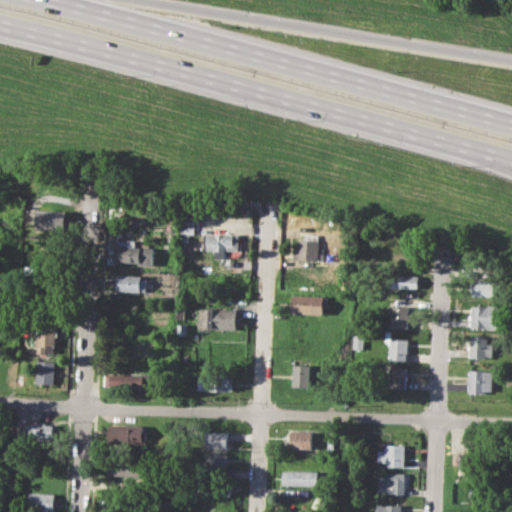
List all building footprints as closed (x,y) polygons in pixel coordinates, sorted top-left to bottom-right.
[(41,211),(69,212),(68,232),(36,231),(36,218),(41,218),(41,211)] [(179,225),(194,225),(194,233),(179,233),(179,225)] [(202,233),(238,234),(238,249),(225,249),(225,253),(212,253),(212,249),(202,249),(202,233)] [(298,239),(321,240),(321,259),(292,259),(293,246),(298,246),(298,239)] [(115,245),(121,246),(122,240),(142,240),(142,247),(151,248),(151,262),(115,261),(115,245)] [(115,274),(148,275),(148,292),(114,291),(115,274)] [(389,275),(419,276),(419,288),(388,287),(389,275)] [(474,278),(500,279),(500,297),(474,296),(474,278)] [(292,294),(328,295),(328,307),(322,307),(322,314),(291,313),(292,294)] [(473,304),(500,305),(499,328),(472,328),(473,304)] [(391,306),(408,307),(408,327),(391,326),(391,306)] [(197,308),(237,310),(236,329),(196,328),(197,308)] [(38,320),(57,321),(56,352),(37,352),(38,320)] [(176,323),(188,324),(187,336),(175,336),(176,323)] [(385,330),(392,331),(392,337),(408,338),(408,361),(390,360),(391,341),(384,341),(385,330)] [(353,334),(365,334),(364,350),(353,350),(353,334)] [(472,335),(488,336),(488,342),(494,343),(493,358),(471,356),(472,335)] [(37,360),(57,361),(57,383),(36,382),(37,360)] [(293,364),(312,365),(311,386),(292,386),(293,364)] [(390,366),(407,367),(406,388),(389,387),(390,366)] [(469,369),(494,370),(494,389),(487,389),(487,393),(469,392),(469,369)] [(106,371),(156,373),(156,389),(106,387),(106,371)] [(197,374),(233,375),(233,391),(197,390),(197,374)] [(28,421),(55,422),(55,439),(27,438),(28,421)] [(110,423),(144,424),(144,430),(148,430),(147,444),(109,442),(110,423)] [(200,430),(227,431),(227,447),(199,446),(200,430)] [(292,430),(313,431),(313,448),(291,447),(292,430)] [(377,448),(387,449),(387,444),(405,445),(404,467),(386,467),(386,461),(377,460),(377,448)] [(459,452),(484,453),(484,475),(458,474),(459,452)] [(199,453),(228,454),(227,468),(198,467),(199,453)] [(109,462),(140,463),(139,479),(108,478),(109,462)] [(282,470),(320,471),(319,486),(282,485),(282,470)] [(379,472),(406,473),(405,495),(377,494),(379,472)] [(200,477),(232,479),(232,494),(200,493),(200,477)] [(29,491),(54,492),(53,511),(24,510),(24,497),(29,497),(29,491)] [(377,511),(377,503),(401,504),(401,511),(377,511)]
